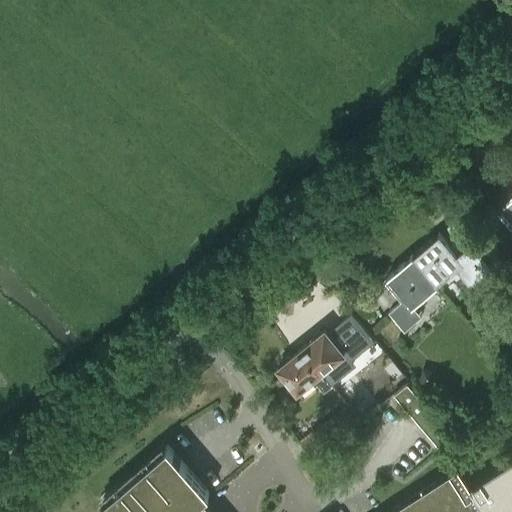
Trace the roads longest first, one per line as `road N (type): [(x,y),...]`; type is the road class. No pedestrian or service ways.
road 1 (residential): [(188,331),(511,55)]
road 2 (residential): [(409,430),(354,486),(304,507),(284,451),(224,375)]
road 3 (residential): [(0,489),(188,331)]
